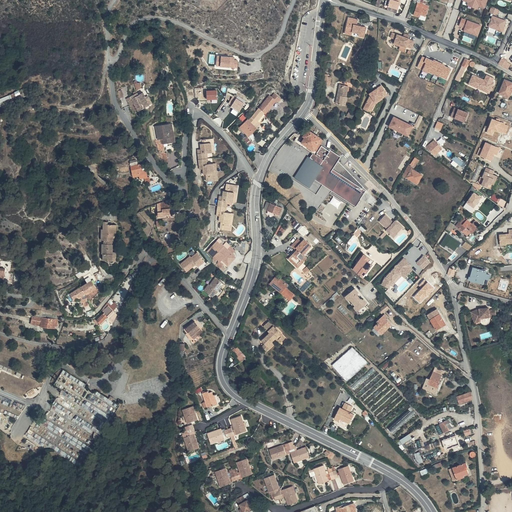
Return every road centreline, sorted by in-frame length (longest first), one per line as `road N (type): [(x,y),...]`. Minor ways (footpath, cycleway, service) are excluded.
road 1 (residential): [(110,62),(115,107),(171,186),(182,183),(193,111),(259,178)]
road 2 (residential): [(110,62),(126,29),(144,18),(181,25),(241,54),(260,53),(280,34),(293,0)]
road 3 (residential): [(302,112),(406,217),(453,288)]
road 4 (residential): [(162,261),(144,262),(99,345),(63,346),(0,331)]
road 5 (residential): [(329,0),(493,63)]
road 6 (secondary): [(394,474),(248,402)]
road 7 (secondary): [(229,335),(256,256),(259,178)]
road 8 (residential): [(380,487),(290,511),(241,485)]
road 9 (residential): [(467,366),(477,408),(480,511)]
